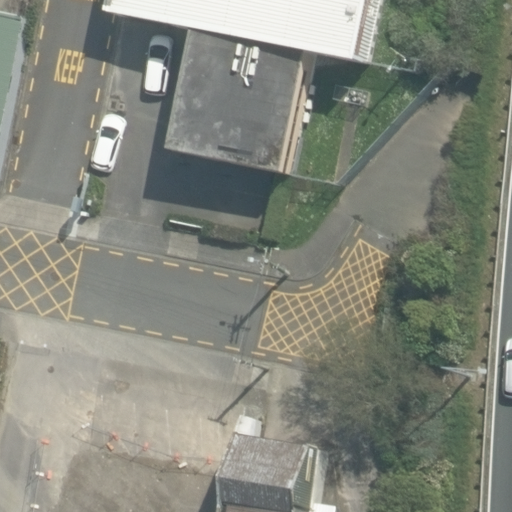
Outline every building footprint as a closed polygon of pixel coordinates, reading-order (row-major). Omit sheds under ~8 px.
[(119,0),(117,17),(204,34),(319,57),(371,67),(384,0),(119,0)] [(0,184),(33,20),(0,13),(0,184)] [(319,57),(204,34),(180,153),(295,177),(319,57)] [(322,511),(332,452),(259,440),(247,511),(322,511)] [(222,511),(224,505),(205,501),(210,476),(186,472),(182,470),(177,468),(173,467),(168,467),(162,467),(158,468),(99,459),(97,456),(90,454),(84,454),(81,456),(79,456),(74,455),(65,508),(62,508),(60,511),(222,511)]
